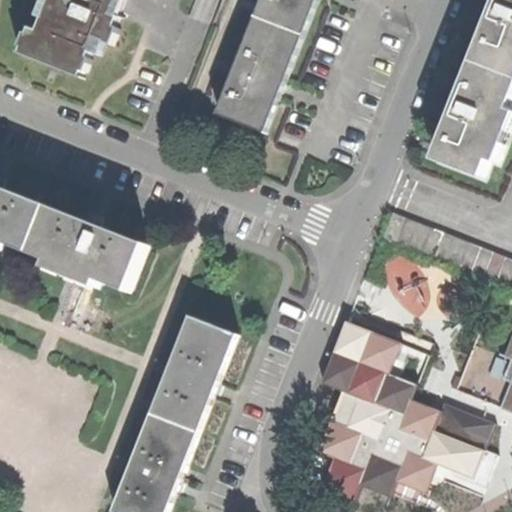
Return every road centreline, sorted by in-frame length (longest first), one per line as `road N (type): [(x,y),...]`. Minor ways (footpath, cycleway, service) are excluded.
road 1 (residential): [(0,102),(357,234)]
road 2 (residential): [(357,234),(271,452),(287,511)]
road 3 (residential): [(445,0),(357,234)]
